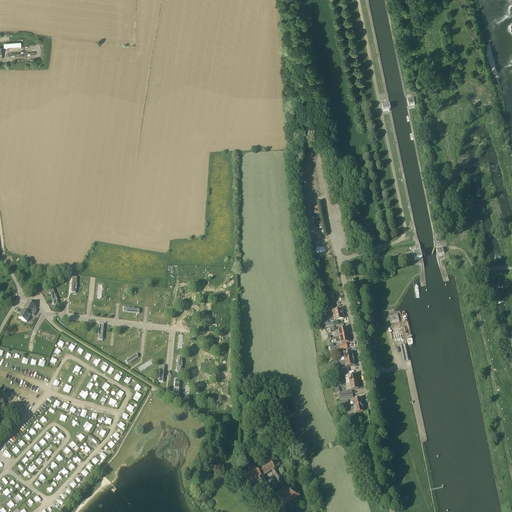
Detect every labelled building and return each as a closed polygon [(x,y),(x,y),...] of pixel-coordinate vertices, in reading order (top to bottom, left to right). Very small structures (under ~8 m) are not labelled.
[(303,166),(313,167),(315,153),(305,151),(303,166)] [(311,192),(312,199),(319,197),(314,171),(307,173),(307,178),(304,178),(307,193),(311,192)] [(323,241),(325,253),(319,254),(320,260),(331,259),(328,240),(323,241)] [(54,293),(50,294),(54,307),(58,305),(54,293)] [(24,311),(31,315),(35,306),(28,303),(24,311)] [(333,322),(344,319),(342,310),(329,312),(330,315),(332,315),(333,322)] [(27,323),(31,315),(24,311),(23,312),(23,311),(19,319),(27,323)] [(398,315),(389,316),(390,323),(399,322),(398,315)] [(336,338),(339,337),(348,335),(346,329),(338,330),(335,331),(336,338)] [(348,335),(339,337),(340,344),(349,342),(348,335)] [(351,352),(344,354),(343,351),(340,352),(341,357),(343,357),(343,361),(353,358),(352,356),(351,352)] [(136,354),(128,360),(130,363),(139,358),(136,354)] [(353,358),(343,361),(345,368),(354,366),(353,361),(353,358)] [(151,360),(137,369),(139,373),(153,364),(151,360)] [(349,384),(357,382),(356,375),(348,377),(349,384)] [(359,389),(357,382),(349,384),(345,385),(347,391),(351,390),(351,391),(359,389)] [(106,383),(102,388),(106,391),(110,386),(106,383)] [(103,396),(101,399),(99,398),(97,400),(104,405),(108,399),(103,396)] [(352,396),(342,398),(343,405),(348,404),(348,401),(353,400),(352,396)] [(354,407),(362,405),(362,403),(361,399),(352,400),(354,407)] [(362,405),(354,407),(350,408),(350,411),(354,410),(355,414),(364,412),(363,408),(362,405)] [(45,413),(50,417),(53,412),(48,409),(45,413)] [(62,423),(67,425),(71,415),(66,413),(62,423)] [(355,415),(348,417),(350,423),(357,421),(355,415)] [(94,447),(98,443),(92,438),(88,442),(94,447)] [(49,457),(54,451),(51,448),(45,453),(49,457)] [(299,497),(300,497),(292,484),(287,487),(279,475),(276,469),(281,466),(276,458),(257,470),(256,468),(253,469),(252,466),(243,471),(245,475),(244,476),(249,484),(257,480),(276,511),(277,511),(299,497)] [(18,494),(11,498),(13,503),(20,499),(18,494)] [(55,505),(54,504),(46,510),(47,511),(54,511),(60,507),(57,503),(55,505)]
